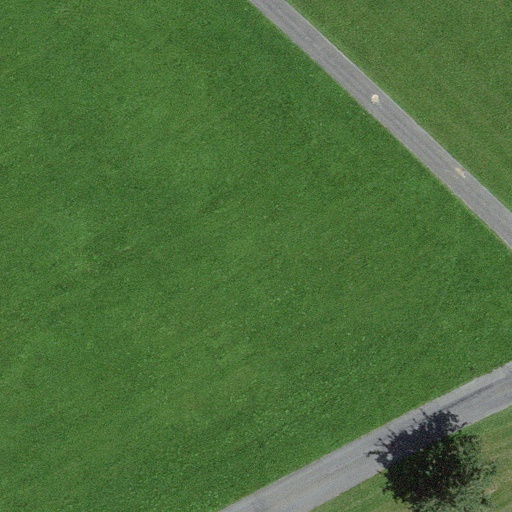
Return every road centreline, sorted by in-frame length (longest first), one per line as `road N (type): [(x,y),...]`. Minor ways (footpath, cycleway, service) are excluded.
road 1 (track): [(272,0),(511,235)]
road 2 (unclassified): [(511,385),(271,511)]
